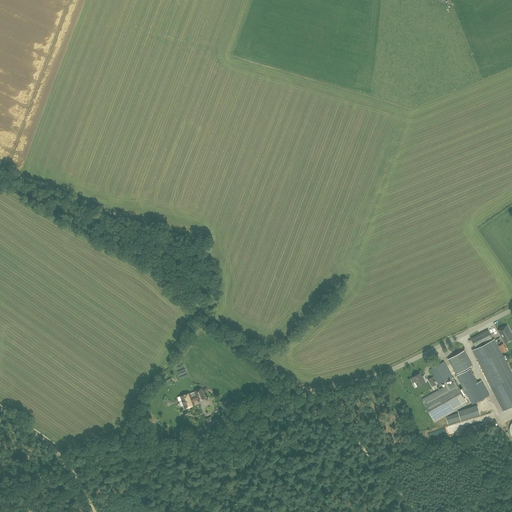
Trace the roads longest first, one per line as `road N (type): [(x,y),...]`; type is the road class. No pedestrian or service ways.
road 1 (track): [(0,172),(155,233),(170,283),(309,391),(415,511)]
road 2 (unclassified): [(0,485),(155,448),(277,399),(373,376),(511,310)]
